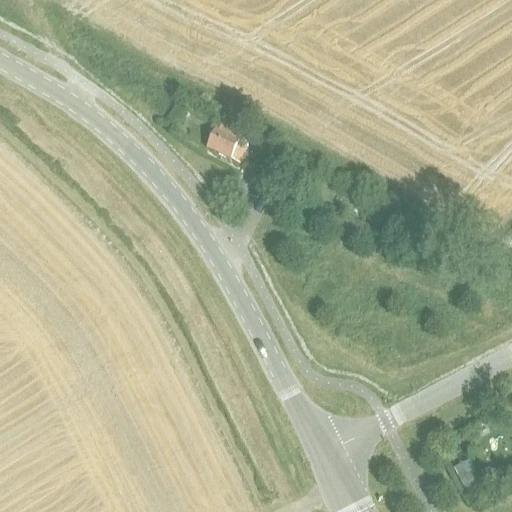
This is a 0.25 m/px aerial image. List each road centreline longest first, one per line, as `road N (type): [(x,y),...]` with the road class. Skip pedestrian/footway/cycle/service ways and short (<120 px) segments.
road 1 (tertiary): [(322,455),(237,295),(170,193),(87,113),(0,61)]
road 2 (residential): [(322,455),(511,355)]
